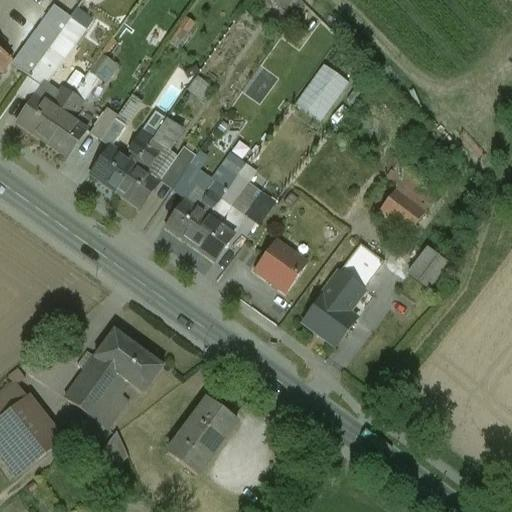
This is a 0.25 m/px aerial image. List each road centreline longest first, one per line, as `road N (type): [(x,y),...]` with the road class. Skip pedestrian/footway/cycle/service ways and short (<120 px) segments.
road 1 (secondary): [(0,182),(461,511)]
road 2 (unknown): [(109,260),(0,400)]
